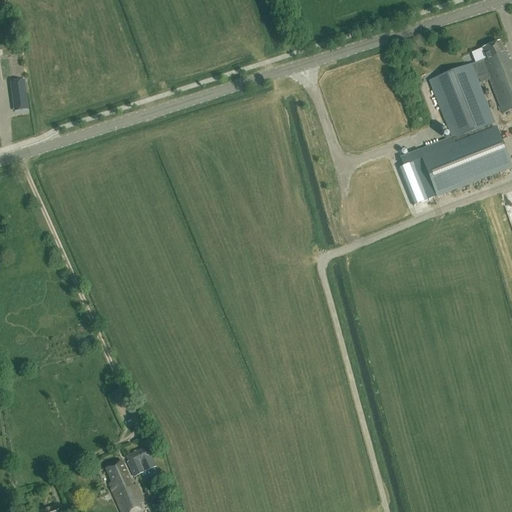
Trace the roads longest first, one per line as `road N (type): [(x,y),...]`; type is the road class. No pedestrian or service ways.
road 1 (tertiary): [(20,156),(498,0)]
road 2 (track): [(425,215),(320,264),(387,511)]
